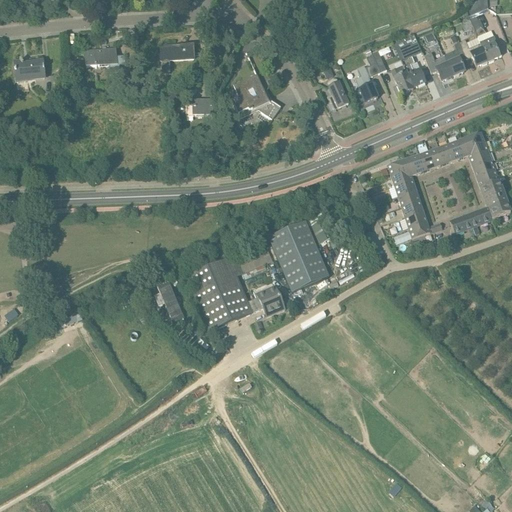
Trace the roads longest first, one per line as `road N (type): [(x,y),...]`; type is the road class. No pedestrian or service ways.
road 1 (tertiary): [(0,202),(218,192),(334,160)]
road 2 (unclassified): [(205,377),(394,269)]
road 3 (unclassified): [(196,14),(0,32)]
road 4 (tertiary): [(334,160),(511,86)]
road 5 (unclassified): [(334,160),(293,73),(241,18)]
road 6 (track): [(205,377),(285,511)]
road 7 (track): [(223,366),(163,321),(134,275)]
road 8 (unclassified): [(394,269),(511,235)]
